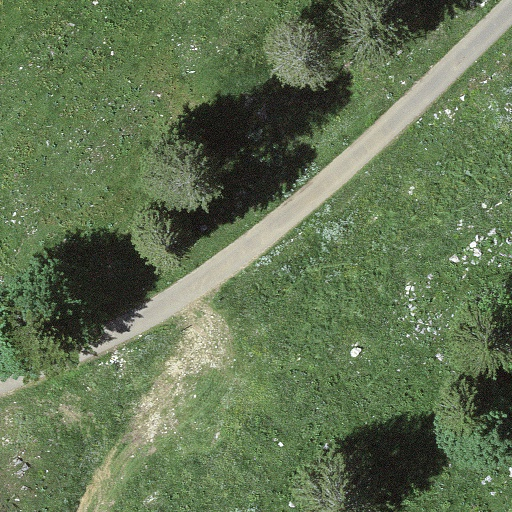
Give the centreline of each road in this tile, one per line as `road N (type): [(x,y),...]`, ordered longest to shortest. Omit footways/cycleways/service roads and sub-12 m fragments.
road 1 (track): [(511,8),(382,135),(200,283)]
road 2 (track): [(226,511),(230,492),(200,283)]
road 3 (track): [(200,283),(145,318),(0,382)]
